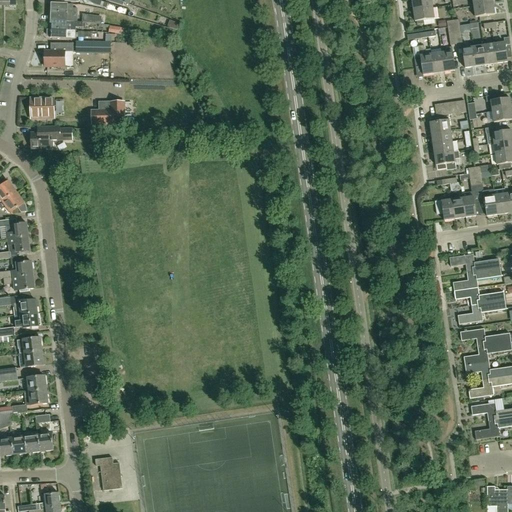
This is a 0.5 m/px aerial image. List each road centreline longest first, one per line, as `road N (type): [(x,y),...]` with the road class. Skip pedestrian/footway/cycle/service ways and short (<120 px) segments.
road 1 (primary): [(356,511),(279,0)]
road 2 (residential): [(76,472),(39,189),(5,148)]
road 3 (residential): [(5,148),(30,0)]
